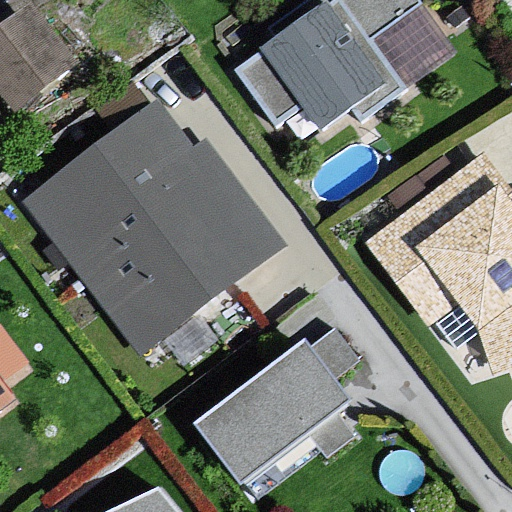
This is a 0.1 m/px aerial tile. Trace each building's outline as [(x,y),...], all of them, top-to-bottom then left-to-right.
[(76,59),(29,0),(0,23),(0,85),(16,106),(76,59)] [(413,0),(317,0),(221,73),(279,150),(314,124),(326,140),(401,84),(365,37),(413,0)] [(268,249),(161,99),(21,199),(129,348),(268,249)] [(511,189),(484,146),(363,237),(429,326),(457,301),(477,324),(488,371),(511,364),(511,189)] [(301,341),(188,424),(233,484),(346,401),(301,341)] [(0,391),(13,381),(0,364),(0,391)] [(126,511),(169,511),(156,498),(126,511)]
